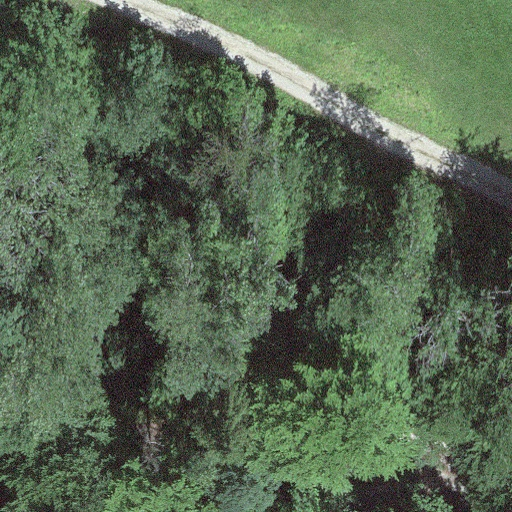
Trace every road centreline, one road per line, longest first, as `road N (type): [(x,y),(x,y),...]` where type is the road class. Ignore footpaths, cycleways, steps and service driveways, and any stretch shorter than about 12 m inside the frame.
road 1 (track): [(27,0),(511,196)]
road 2 (track): [(328,511),(380,498),(511,494)]
